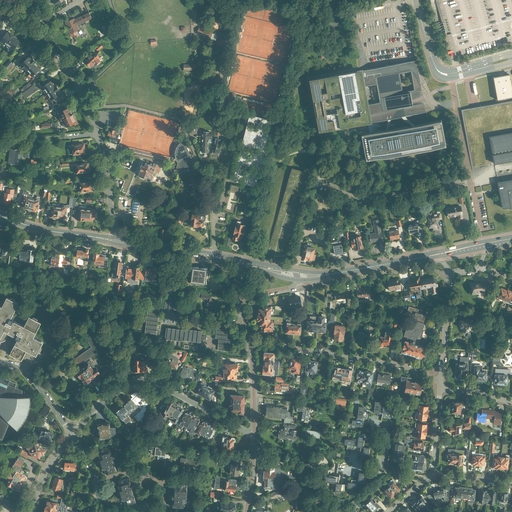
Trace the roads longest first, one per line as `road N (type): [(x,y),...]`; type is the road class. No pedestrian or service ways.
road 1 (residential): [(254,434),(146,380),(99,403),(71,433)]
road 2 (residential): [(249,340),(400,365),(440,387)]
road 3 (primary): [(296,273),(315,277),(440,253)]
road 4 (residential): [(214,256),(210,194),(184,120)]
road 5 (residential): [(97,134),(78,85),(30,30)]
